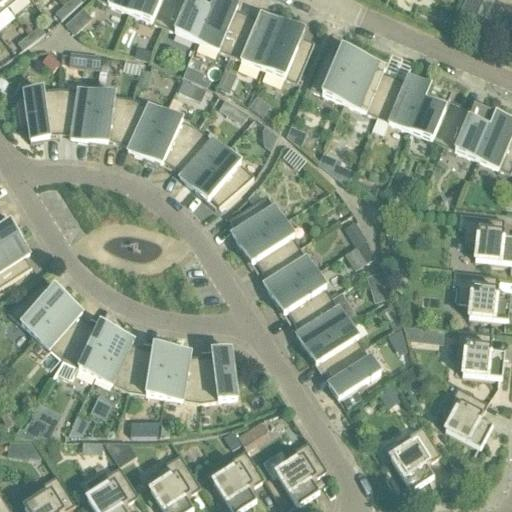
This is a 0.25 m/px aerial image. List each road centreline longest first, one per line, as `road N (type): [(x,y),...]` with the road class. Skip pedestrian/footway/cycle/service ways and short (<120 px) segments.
road 1 (residential): [(257,331),(235,340),(172,341),(131,328),(61,259),(14,176)]
road 2 (residential): [(257,331),(199,239),(162,206),(115,184),(14,176)]
road 3 (residential): [(360,511),(257,331)]
road 4 (residential): [(511,81),(338,7)]
